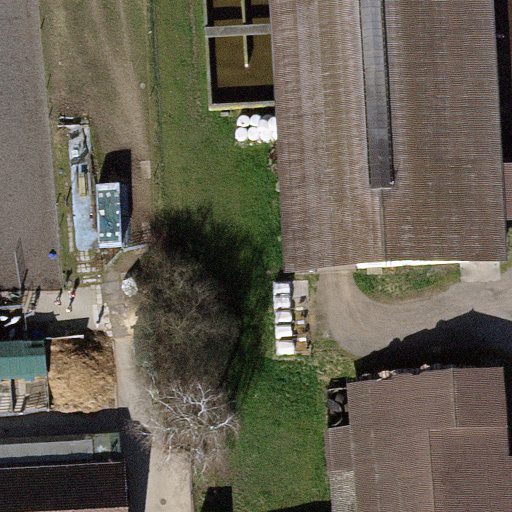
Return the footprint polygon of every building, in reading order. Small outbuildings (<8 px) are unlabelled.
[(251,122),(259,281),(472,270),(458,0),(173,0),(179,125),(251,122)] [(511,0),(503,0),(511,156),(511,155),(511,0)] [(52,346),(6,348),(4,312),(0,312),(0,386),(54,385),(52,346)] [(508,511),(499,380),(355,390),(358,436),(330,438),(334,511),(508,511)] [(123,511),(121,468),(0,474),(0,511),(123,511)]
